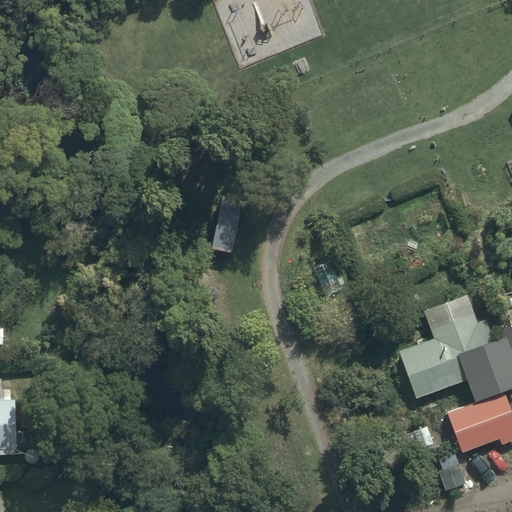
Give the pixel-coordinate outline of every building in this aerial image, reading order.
[(476,322),(466,294),(422,311),(433,338),(398,352),(415,399),(470,378),(478,398),(511,385),(511,356),(506,340),(494,344),(485,319),(476,322)] [(511,322),(503,326),(511,349),(511,322)] [(0,454),(16,454),(16,450),(17,450),(16,400),(12,400),(12,390),(0,390),(0,454)] [(511,441),(511,414),(503,392),(446,413),(461,453),(499,439),(501,445),(511,441)] [(459,466),(453,453),(438,459),(442,470),(438,471),(445,490),(464,483),(457,466),(459,466)]
